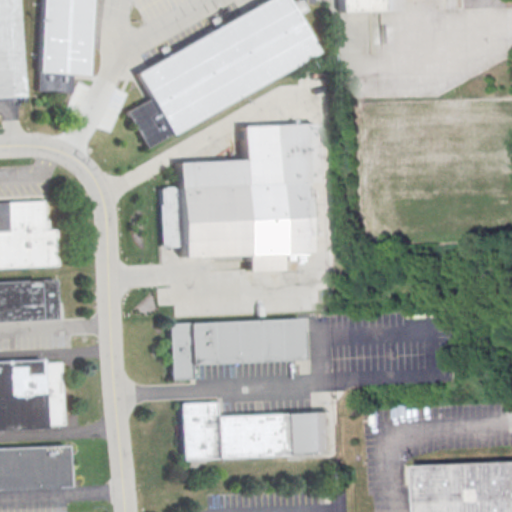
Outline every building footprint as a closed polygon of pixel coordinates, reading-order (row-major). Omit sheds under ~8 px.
[(0,0),(14,0),(19,96),(0,97),(0,0)] [(40,0),(89,0),(85,75),(69,74),(68,91),(37,89),(38,74),(35,74),(40,0)] [(262,0),(285,0),(314,50),(144,149),(124,113),(146,100),(132,76),(262,0)] [(396,0),(397,10),(336,12),(335,0),(396,0)] [(241,160),(240,127),(313,123),(315,182),(302,183),(305,253),(279,254),(280,271),(246,272),(246,256),(178,259),(174,164),(241,160)] [(0,203),(38,201),(40,231),(50,231),(52,265),(0,268),(0,203)] [(0,282),(51,281),(55,320),(0,322),(0,282)] [(164,325),(299,319),(300,361),(187,366),(188,380),(166,381),(164,325)] [(0,363),(57,362),(59,427),(0,428),(0,363)] [(178,405),(213,403),(213,416),(331,411),(333,454),(181,461),(178,405)] [(0,447),(63,445),(65,487),(0,489),(0,447)] [(511,462),(511,511),(421,511),(420,485),(409,486),(407,468),(511,462)]
